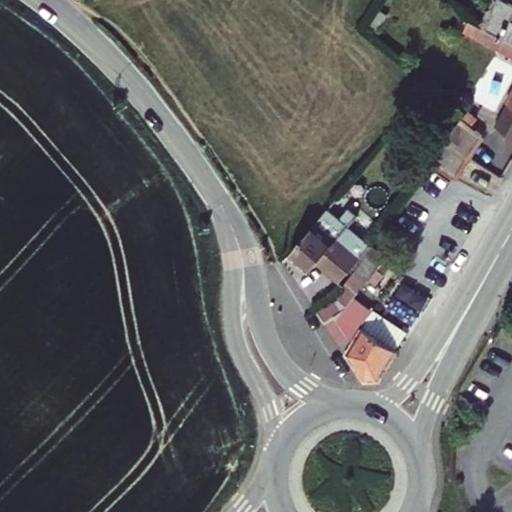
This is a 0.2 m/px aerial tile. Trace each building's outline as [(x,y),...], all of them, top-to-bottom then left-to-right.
[(511,0),(508,0),(495,25),(500,30),(511,11),(511,0)] [(511,11),(500,30),(510,35),(511,32),(511,11)] [(511,36),(510,35),(500,30),(495,25),(487,38),(511,53),(511,107),(505,121),(511,124),(511,36)] [(493,135),(475,117),(436,167),(461,184),(493,135)] [(353,216),(341,206),(303,250),(324,267),(331,259),(351,276),(362,261),(377,242),(380,238),(362,222),(371,212),(363,205),(353,216)] [(392,253),(377,242),(362,261),(367,265),(377,273),(392,253)] [(351,276),(357,281),(367,265),(362,261),(351,276)] [(380,275),(377,273),(367,265),(357,281),(351,289),(328,306),(373,374),(391,379),(422,330),(367,293),(380,275)]
